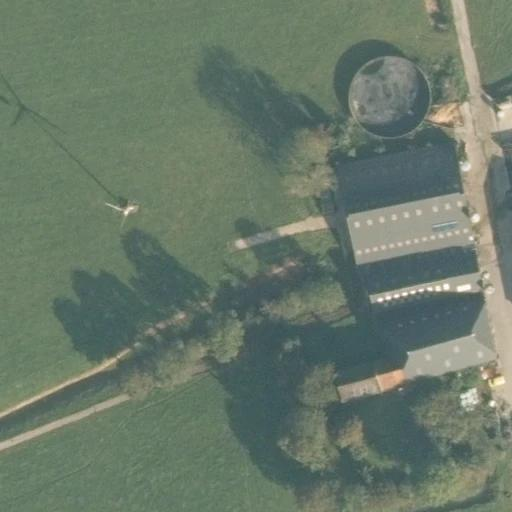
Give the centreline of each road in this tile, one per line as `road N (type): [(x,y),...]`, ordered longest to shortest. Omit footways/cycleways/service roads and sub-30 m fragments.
road 1 (track): [(0,441),(347,313)]
road 2 (track): [(457,0),(484,146)]
